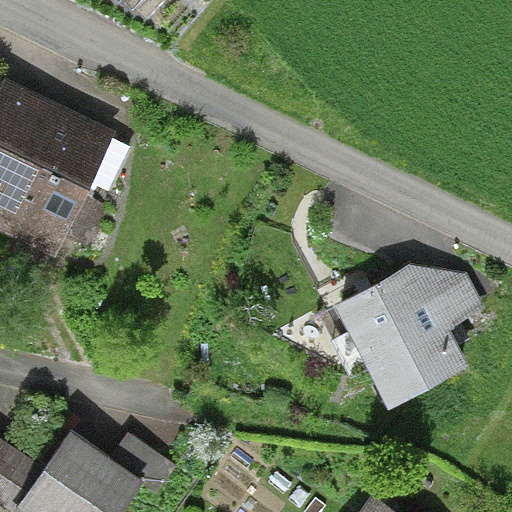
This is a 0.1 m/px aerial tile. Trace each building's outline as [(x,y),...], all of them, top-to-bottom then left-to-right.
[(118,132),(8,79),(0,95),(0,208),(1,209),(0,211),(0,230),(57,258),(73,226),(88,194),(118,132)] [(112,205),(88,194),(73,226),(96,237),(112,205)] [(409,265),(336,307),(389,410),(471,368),(451,329),(486,308),(467,274),(409,265)] [(13,511),(123,511),(144,484),(146,481),(111,457),(72,429),(43,469),(13,511)] [(178,465),(130,431),(111,457),(146,481),(144,484),(158,494),(178,465)] [(0,505),(8,511),(13,511),(43,469),(0,437),(0,505)] [(397,511),(373,495),(360,511),(397,511)]
